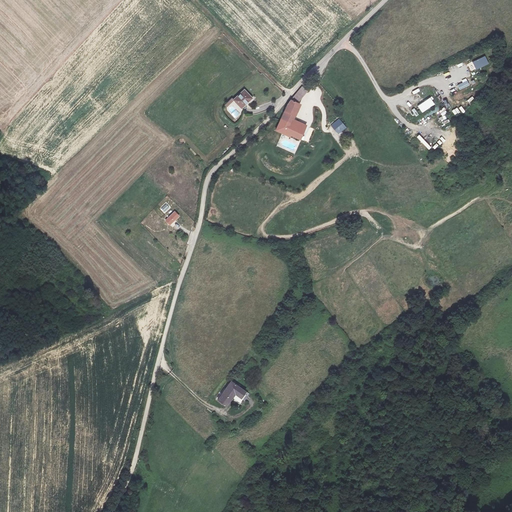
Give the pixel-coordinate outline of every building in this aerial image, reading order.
[(486,57),(468,63),(471,71),(489,65),(486,57)] [(466,77),(460,80),(462,83),(457,85),(460,90),(469,86),(466,77)] [(298,91),(283,106),(271,132),(295,144),(297,140),(299,141),(301,138),(294,135),(298,126),(288,121),(292,112),(301,94),(298,91)] [(421,113),(435,105),(430,98),(417,106),(421,113)] [(250,107),(242,99),(232,108),(240,116),(250,107)] [(442,116),(448,113),(444,108),(439,111),(442,116)] [(341,125),(335,131),(338,135),(345,129),(341,125)] [(165,231),(173,223),(170,220),(162,228),(165,231)] [(235,401),(239,396),(225,387),(212,404),(219,409),(228,397),(235,401)]
